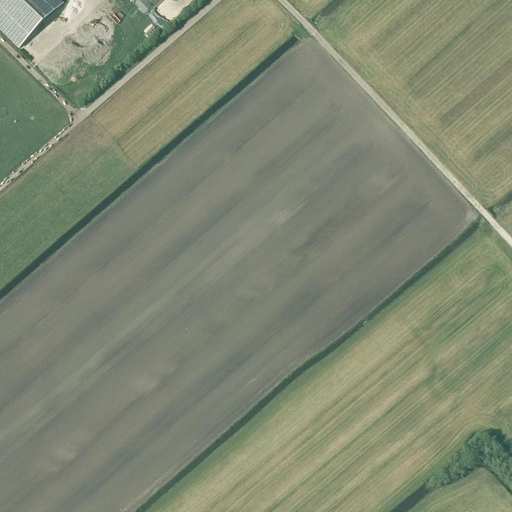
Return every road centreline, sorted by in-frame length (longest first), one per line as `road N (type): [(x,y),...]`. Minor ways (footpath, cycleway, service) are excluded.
road 1 (track): [(279,0),(511,244)]
road 2 (track): [(214,0),(0,186)]
